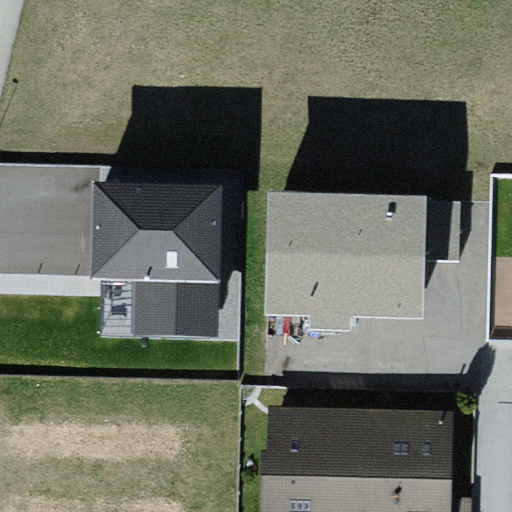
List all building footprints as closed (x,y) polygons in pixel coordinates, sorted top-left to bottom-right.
[(100,184),(94,184),(90,276),(89,283),(134,284),(220,285),(223,185),(100,184)] [(429,208),(268,205),(266,332),(309,333),(308,346),(350,347),(351,333),(426,334),(427,267),(429,208)] [(461,205),(429,205),(429,208),(427,267),(460,267),(461,205)] [(452,416),(269,413),(267,460),(262,459),(260,511),(451,511),(451,501),(452,416)] [(471,511),(472,501),(451,501),(451,511),(471,511)]
